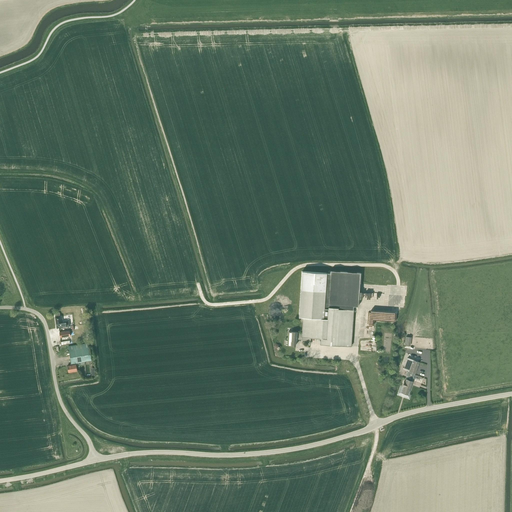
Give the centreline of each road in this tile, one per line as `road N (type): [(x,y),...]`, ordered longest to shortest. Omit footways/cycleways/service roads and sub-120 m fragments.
road 1 (tertiary): [(95,460),(288,450),(414,411),(511,394)]
road 2 (track): [(354,353),(358,311),(396,310),(398,281),(387,266),(305,265),(260,300),(210,304),(198,284)]
road 3 (unclassified): [(95,460),(59,397),(38,314)]
